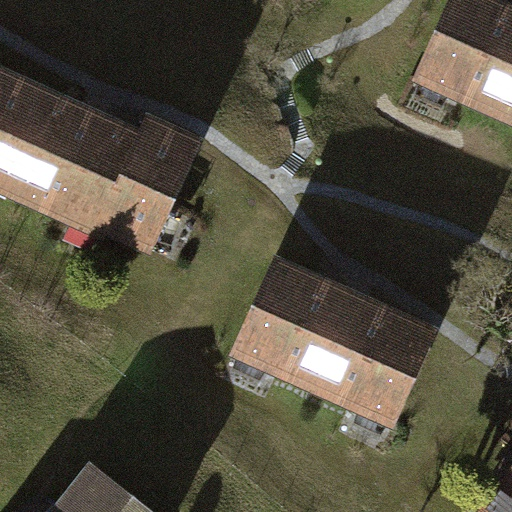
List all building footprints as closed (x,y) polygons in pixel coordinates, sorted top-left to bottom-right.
[(511,15),(477,0),(452,0),(418,75),(511,117),(511,15)] [(138,140),(0,76),(0,184),(98,230),(101,224),(147,246),(195,142),(147,120),(138,140)] [(272,263),(233,351),(391,420),(429,332),(272,263)] [(145,511),(92,470),(62,507),(59,505),(53,511),(145,511)] [(511,511),(511,473),(483,511),(511,511)]
